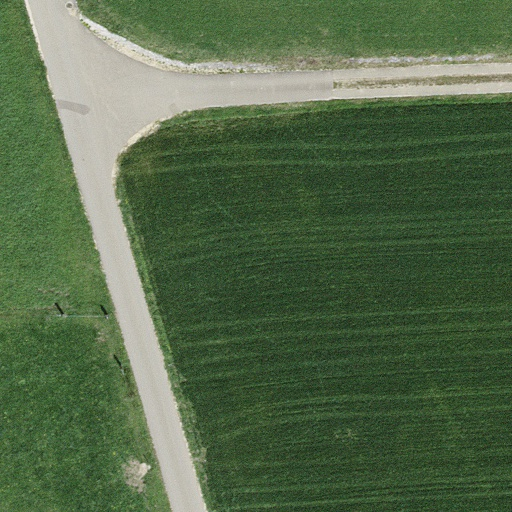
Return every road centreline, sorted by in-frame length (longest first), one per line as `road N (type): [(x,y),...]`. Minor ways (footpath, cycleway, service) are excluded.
road 1 (unclassified): [(43,0),(189,511)]
road 2 (track): [(70,92),(511,76)]
